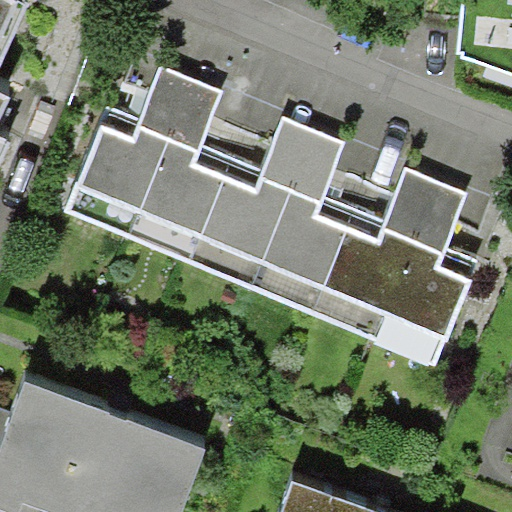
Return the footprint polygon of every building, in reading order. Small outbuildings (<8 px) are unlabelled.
[(0,52),(24,0),(0,0),(0,154),(12,127),(0,121),(0,106),(16,71),(0,63),(0,52)] [(511,0),(467,0),(463,45),(511,63),(511,0)] [(68,195),(129,220),(169,123),(109,98),(68,195)] [(129,220),(190,245),(230,148),(169,123),(129,220)] [(190,245),(252,271),(292,174),(230,148),(190,245)] [(252,271),(315,297),(355,200),(292,174),(252,271)] [(315,297),(376,322),(416,225),(355,200),(315,297)] [(376,322),(437,347),(477,250),(416,225),(376,322)] [(27,368),(0,441),(0,474),(102,511),(172,511),(202,433),(27,368)] [(412,511),(294,467),(277,511),(412,511)]
